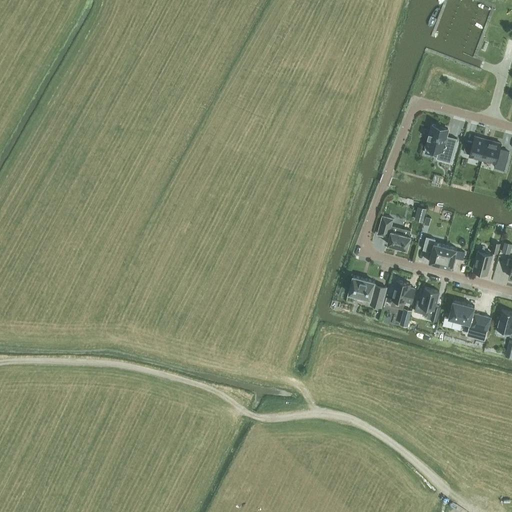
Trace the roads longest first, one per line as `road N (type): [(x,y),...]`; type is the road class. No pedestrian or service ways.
road 1 (track): [(476,511),(392,443),(337,416),(262,420),(213,391),(108,363),(0,363)]
road 2 (residential): [(511,291),(359,251),(416,101)]
